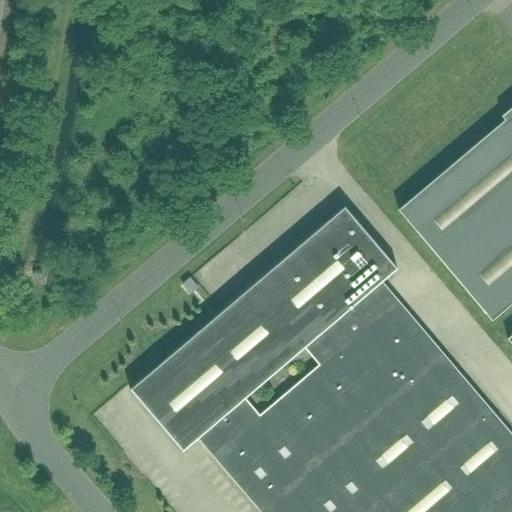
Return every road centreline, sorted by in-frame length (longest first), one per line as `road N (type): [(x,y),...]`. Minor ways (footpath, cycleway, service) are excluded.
road 1 (unclassified): [(9,398),(476,0)]
road 2 (track): [(0,264),(22,237),(68,0)]
road 3 (unclassified): [(98,511),(9,398)]
